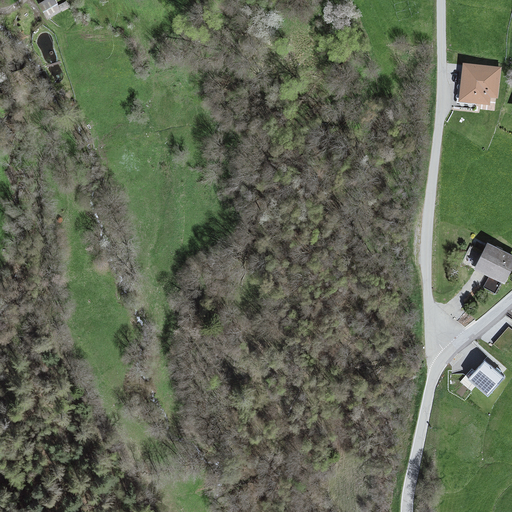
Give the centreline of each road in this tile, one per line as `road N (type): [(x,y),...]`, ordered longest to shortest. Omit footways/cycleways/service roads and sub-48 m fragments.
road 1 (residential): [(446,354),(430,320),(425,256),(439,0)]
road 2 (tertiary): [(446,354),(432,379),(407,511)]
